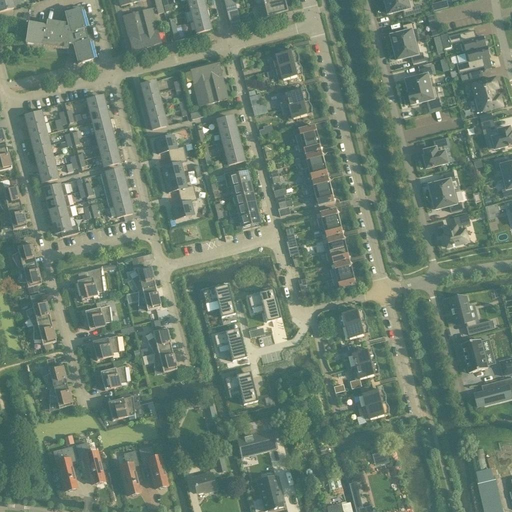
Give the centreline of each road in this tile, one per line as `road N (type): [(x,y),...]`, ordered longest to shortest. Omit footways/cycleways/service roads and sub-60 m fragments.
road 1 (residential): [(365,0),(436,278)]
road 2 (residential): [(386,291),(316,25)]
road 3 (residential): [(279,234),(230,48)]
road 4 (residential): [(154,230),(113,77)]
road 5 (residential): [(48,255),(11,103)]
road 6 (residential): [(84,400),(48,255)]
road 7 (residential): [(428,280),(461,407)]
road 8 (residential): [(417,415),(386,291)]
road 9 (residential): [(162,264),(279,234)]
road 10 (residential): [(113,77),(230,48)]
